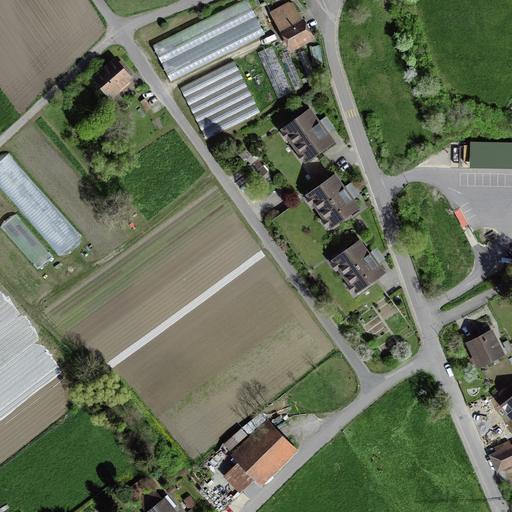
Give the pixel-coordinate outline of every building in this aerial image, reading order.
[(243,0),(153,45),(171,81),(265,34),(247,0),(243,0)] [(290,4),(273,13),(292,48),(311,38),(301,20),(299,21),(290,4)] [(272,46),(257,52),(278,98),(293,92),(272,46)] [(297,53),(309,81),(317,77),(305,50),(297,53)] [(287,51),(279,54),(295,91),(304,87),(287,51)] [(234,60),(180,87),(207,140),(260,113),(234,60)] [(130,77),(116,61),(94,79),(109,95),(130,77)] [(116,106),(110,99),(98,109),(104,116),(116,106)] [(320,122),(318,123),(308,110),(283,128),(307,161),(334,142),(320,122)] [(471,165),(511,166),(511,140),(463,140),(463,159),(471,159),(471,165)] [(0,182),(60,254),(74,242),(75,243),(83,237),(10,150),(0,158),(0,182)] [(345,187),(343,189),(333,175),(308,193),(332,226),(359,207),(345,187)] [(39,266),(54,253),(16,211),(1,224),(39,266)] [(334,259),(358,292),(385,272),(370,252),(368,254),(359,241),(334,259)] [(475,355),(478,354),(483,364),(502,354),(490,332),(469,343),(475,355)] [(259,483),(295,447),(270,422),(234,457),(259,483)] [(511,447),(511,448),(509,441),(495,447),(498,454),(493,456),(499,468),(511,461),(511,447)] [(146,511),(173,511),(159,494),(143,507),(146,511)]
